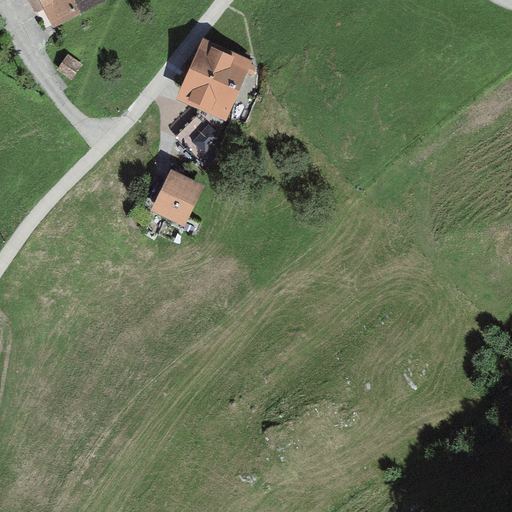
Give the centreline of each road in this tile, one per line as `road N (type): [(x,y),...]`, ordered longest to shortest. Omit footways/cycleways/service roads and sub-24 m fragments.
road 1 (track): [(103,145),(224,0)]
road 2 (track): [(0,7),(50,87),(103,145)]
road 3 (track): [(103,145),(27,226),(0,268)]
